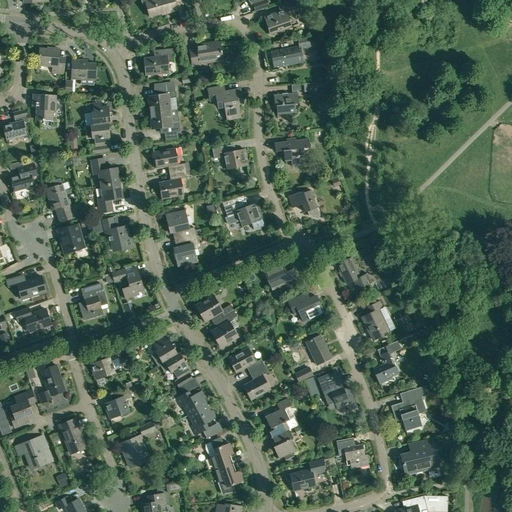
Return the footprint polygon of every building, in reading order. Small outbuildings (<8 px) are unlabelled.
[(141,0),(143,5),(146,4),(150,18),(168,12),(169,14),(177,11),(174,3),(181,1),(180,0),(141,0)] [(247,0),(250,0),(253,4),(253,5),(255,12),(269,7),(268,3),(270,2),(269,0),(238,0),(236,1),(237,2),(239,0),(244,0),(245,1),(247,0)] [(291,27),(298,24),(297,21),(291,18),(288,19),(286,12),(294,9),(300,7),(297,0),(291,0),(278,5),(280,12),(264,18),(267,26),(269,26),(272,34),(271,32),(283,28),(283,30),(291,27)] [(309,40),(308,40),(307,37),(300,38),(301,42),(297,42),(298,46),(270,52),(274,69),(303,63),(300,50),(310,48),(309,40)] [(200,68),(199,64),(216,61),(217,65),(223,65),(222,54),(220,42),(209,44),(210,46),(205,46),(204,45),(196,46),(197,51),(190,52),(192,69),(200,68)] [(63,74),(65,58),(58,58),(59,50),(52,49),(52,51),(39,49),(37,71),(38,72),(38,66),(53,67),(52,73),(63,74)] [(158,58),(145,59),(147,81),(148,81),(147,75),(166,73),(167,76),(167,75),(166,63),(174,62),(173,49),(158,51),(158,58)] [(71,79),(95,80),(95,64),(81,64),(81,61),(72,60),(71,79)] [(331,80),(335,80),(334,72),(331,72),(327,72),(327,80),(331,80)] [(326,82),(320,89),(325,93),(327,91),(328,92),(333,88),(326,82)] [(309,84),(291,85),(292,91),(303,90),(304,92),(309,92),(309,84)] [(239,90),(224,93),(223,87),(208,90),(210,100),(211,100),(211,99),(216,98),(218,108),(225,107),(227,120),(240,117),(237,104),(242,103),(239,90)] [(148,98),(150,113),(170,111),(168,99),(175,98),(174,88),(153,90),(154,98),(148,98)] [(286,114),(296,113),(295,107),(299,107),(299,104),(298,104),(297,93),(286,94),(286,95),(282,96),(282,94),(273,95),(274,106),(276,106),(277,120),(278,119),(277,113),(286,113),(286,114)] [(58,104),(56,102),(56,96),(32,94),(32,102),(36,102),(35,120),(50,121),(50,126),(52,126),(53,111),(55,111),(56,111),(58,110),(59,108),(59,105),(58,104)] [(92,125),(108,124),(110,123),(108,107),(102,107),(101,103),(92,104),(93,113),(91,113),(92,125)] [(26,135),(23,124),(29,122),(27,116),(25,110),(13,113),(14,119),(15,119),(16,123),(3,126),(7,140),(26,135)] [(151,128),(159,127),(160,134),(164,134),(179,132),(178,122),(177,110),(170,111),(150,113),(151,128)] [(87,139),(92,139),(94,138),(95,147),(110,146),(108,124),(92,125),(86,126),(87,139)] [(292,167),(296,166),(304,165),(304,167),(305,167),(303,155),(301,155),(300,149),(309,147),(308,139),(295,141),(295,138),(288,139),(288,142),(269,144),(269,145),(274,144),(275,152),(283,151),(285,163),(285,161),(291,161),(292,167)] [(172,173),(185,171),(184,164),(178,165),(175,148),(153,152),(152,146),(156,169),(170,166),(172,173)] [(231,153),(229,146),(212,149),(214,159),(225,157),(227,169),(246,165),(247,171),(248,171),(244,150),(231,153)] [(98,174),(100,186),(119,183),(116,168),(105,170),(103,158),(91,161),(93,175),(98,174)] [(9,177),(14,192),(34,186),(31,176),(37,175),(34,163),(18,168),(20,168),(22,173),(9,177)] [(185,171),(172,173),(173,180),(158,183),(162,205),(163,205),(162,199),(183,195),(181,179),(187,178),(185,171)] [(337,176),(330,179),(334,188),(341,185),(337,176)] [(122,197),(119,183),(100,186),(103,198),(97,199),(100,214),(113,211),(111,200),(122,197)] [(61,184),(45,189),(52,211),(56,210),(60,223),(74,218),(68,200),(67,200),(61,184)] [(292,208),(296,207),(302,205),(304,212),(301,213),(301,214),(307,212),(309,216),(318,219),(320,215),(317,208),(310,190),(298,195),(297,193),(299,192),(296,193),(288,196),(292,208)] [(242,225),(250,223),(253,230),(263,226),(263,225),(263,224),(256,204),(247,207),(243,194),(221,202),(227,218),(238,214),(242,225)] [(99,217),(97,206),(90,208),(91,215),(88,216),(88,219),(99,217)] [(181,231),(182,238),(196,235),(194,227),(189,229),(186,217),(186,216),(185,210),(165,215),(167,221),(170,234),(181,231)] [(109,234),(112,246),(113,252),(132,248),(131,241),(127,226),(115,229),(113,218),(102,221),(105,234),(109,234)] [(63,237),(59,238),(64,254),(75,251),(75,249),(81,247),(82,249),(85,248),(85,247),(82,248),(78,233),(80,232),(78,224),(57,231),(61,230),(63,237)] [(196,235),(182,238),(184,245),(173,248),(176,260),(177,267),(197,262),(196,256),(195,256),(192,244),(198,243),(196,235)] [(360,246),(356,248),(355,248),(354,249),(357,255),(359,254),(363,252),(360,246)] [(345,261),(337,265),(346,285),(354,281),(358,290),(372,283),(367,273),(360,277),(351,258),(357,255),(354,249),(342,254),(342,255),(345,261)] [(282,292),(296,286),(299,285),(296,278),(292,270),(286,272),(281,260),(262,269),(271,288),(279,284),(282,292)] [(144,290),(138,271),(127,274),(125,269),(111,273),(114,283),(127,279),(129,287),(122,289),(125,299),(132,297),(132,294),(144,290)] [(17,285),(21,299),(46,292),(42,277),(25,282),(23,276),(6,281),(8,287),(17,285)] [(85,302),(79,304),(84,320),(101,315),(99,306),(107,304),(101,284),(82,289),(85,302)] [(210,319),(213,324),(234,311),(230,305),(221,310),(213,296),(196,306),(205,322),(210,319)] [(294,315),(299,313),(303,322),(323,312),(315,296),(303,303),(300,296),(288,302),(294,315)] [(371,313),(362,317),(373,340),(393,331),(393,330),(388,333),(377,310),(382,308),(379,302),(368,307),(371,313)] [(25,320),(30,333),(51,326),(45,309),(31,315),(28,308),(14,313),(18,323),(25,320)] [(237,316),(234,311),(213,324),(216,329),(211,332),(214,336),(212,337),(213,340),(216,343),(218,342),(220,347),(238,337),(233,329),(236,327),(232,319),(237,316)] [(6,333),(0,335),(0,338),(3,346),(11,343),(6,333)] [(118,338),(121,345),(131,341),(129,335),(118,338)] [(320,336),(306,343),(317,365),(331,358),(320,336)] [(159,365),(179,353),(179,352),(177,354),(169,339),(163,343),(160,338),(153,343),(157,351),(151,354),(158,366),(159,365)] [(398,340),(367,354),(368,355),(377,351),(382,362),(382,363),(383,366),(381,367),(380,366),(372,369),(377,379),(378,379),(382,389),(383,389),(381,384),(389,380),(388,379),(400,374),(395,366),(394,367),(393,364),(394,363),(392,359),(390,358),(388,355),(402,349),(398,340)] [(252,372),(264,366),(261,360),(256,362),(248,348),(228,358),(225,354),(236,374),(249,366),(252,372)] [(91,365),(93,372),(96,379),(114,372),(110,361),(118,358),(115,349),(100,354),(103,361),(91,365)] [(164,373),(169,370),(170,372),(171,374),(173,372),(177,380),(174,382),(177,388),(192,380),(188,373),(185,375),(183,371),(188,367),(179,353),(159,365),(164,373)] [(47,391),(38,394),(41,404),(51,400),(50,397),(65,392),(56,365),(50,367),(47,360),(36,364),(38,371),(41,370),(47,391)] [(31,365),(25,367),(27,375),(34,373),(31,365)] [(264,366),(252,372),(255,379),(242,386),(253,406),(254,406),(251,401),(270,390),(262,376),(268,372),(264,366)] [(309,368),(299,372),(296,374),(299,381),(312,375),(312,372),(309,368)] [(320,384),(328,404),(336,401),(339,409),(356,403),(350,387),(344,389),(339,377),(320,384)] [(183,407),(188,416),(207,405),(204,399),(206,398),(202,391),(191,396),(188,391),(197,387),(193,379),(192,380),(177,388),(181,395),(175,399),(180,408),(183,407)] [(113,401),(111,402),(104,405),(112,425),(110,419),(128,412),(124,400),(132,397),(131,396),(135,395),(132,386),(111,394),(113,401)] [(400,394),(403,402),(391,406),(396,421),(402,419),(406,432),(422,426),(418,414),(427,412),(422,398),(429,396),(426,386),(400,394)] [(17,405),(15,406),(10,408),(13,414),(10,415),(15,428),(20,426),(17,419),(32,414),(28,404),(34,402),(30,391),(14,396),(17,405)] [(272,438),(288,430),(289,429),(286,422),(289,420),(284,409),(291,405),(288,399),(276,404),(279,410),(265,417),(270,429),(272,428),(273,430),(269,432),(272,438)] [(207,405),(188,416),(192,425),(190,426),(195,436),(208,429),(205,423),(216,418),(212,410),(210,411),(207,405)] [(75,420),(59,426),(70,454),(85,448),(88,453),(75,420)] [(153,423),(139,429),(142,436),(156,430),(153,423)] [(301,425),(294,428),(297,435),(305,432),(301,425)] [(288,430),(272,438),(275,444),(276,443),(278,445),(273,447),(279,459),(295,450),(290,440),(292,438),(288,430)] [(140,436),(120,445),(129,468),(150,460),(140,436)] [(351,468),(369,465),(367,455),(365,455),(363,445),(352,447),(351,439),(354,439),(354,438),(336,442),(339,455),(345,454),(346,461),(349,460),(351,468)] [(416,472),(416,470),(438,465),(439,466),(436,454),(434,455),(432,449),(435,448),(433,439),(417,443),(420,451),(401,456),(403,465),(405,465),(407,474),(416,472)] [(37,440),(22,446),(31,469),(52,460),(47,448),(41,450),(37,440)] [(210,458),(214,471),(231,465),(227,456),(233,454),(229,444),(218,447),(219,448),(213,450),(215,456),(210,458)] [(311,470),(290,475),(294,491),(315,486),(312,474),(326,471),(323,460),(309,463),(311,470)] [(234,474),(231,465),(214,471),(223,495),(233,493),(231,486),(242,482),(239,472),(234,474)] [(69,483),(65,473),(59,476),(63,486),(69,483)] [(161,511),(161,506),(166,505),(164,494),(148,497),(149,504),(141,505),(142,511),(161,511)] [(406,501),(408,501),(410,508),(395,511),(448,511),(449,496),(424,496),(406,501)] [(59,510),(64,507),(67,511),(85,511),(78,499),(70,504),(67,497),(55,503),(59,510)]
